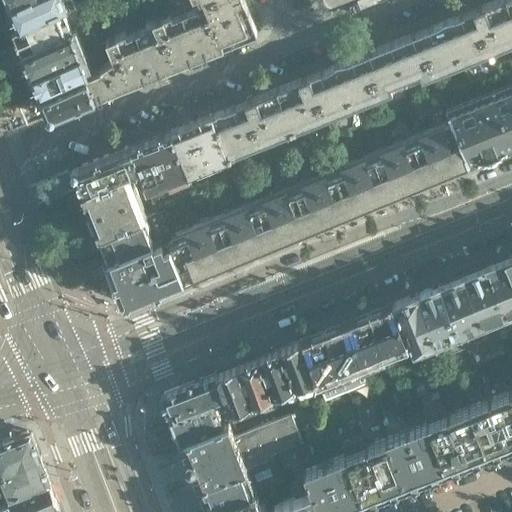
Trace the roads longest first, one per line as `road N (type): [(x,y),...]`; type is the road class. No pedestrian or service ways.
road 1 (secondary): [(511,175),(76,354)]
road 2 (secondary): [(92,388),(160,368),(511,219)]
road 3 (residential): [(0,157),(298,38)]
road 4 (secondary): [(76,354),(0,178)]
road 5 (secondary): [(141,511),(92,388)]
road 6 (secondary): [(69,395),(115,511)]
